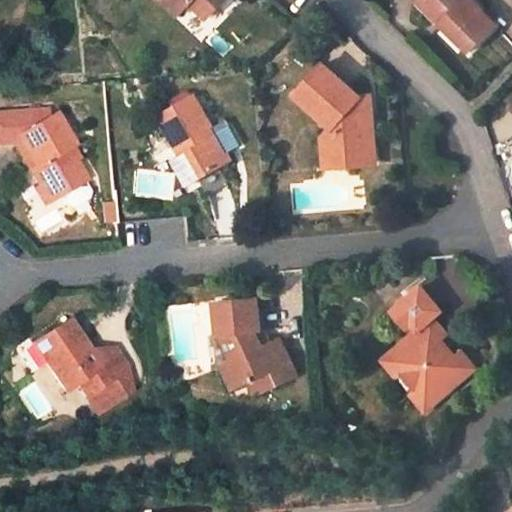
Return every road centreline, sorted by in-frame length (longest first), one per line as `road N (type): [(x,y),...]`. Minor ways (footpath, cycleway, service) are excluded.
road 1 (residential): [(0,276),(453,235),(498,220)]
road 2 (track): [(0,485),(205,456),(458,472)]
road 3 (residential): [(498,220),(463,119),(341,0)]
road 4 (residential): [(419,511),(451,483),(476,436),(511,409)]
